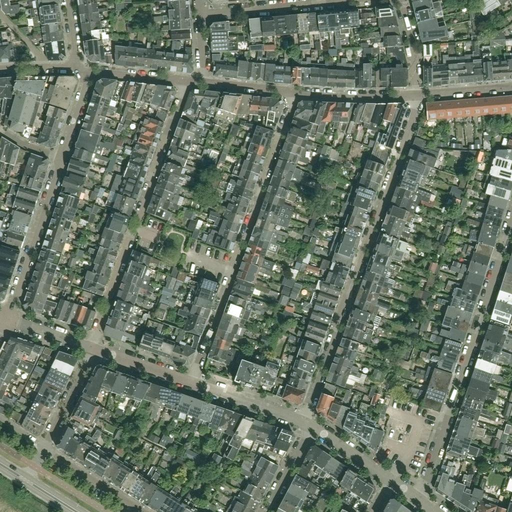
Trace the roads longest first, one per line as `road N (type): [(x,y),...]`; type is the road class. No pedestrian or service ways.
road 1 (residential): [(303,423),(416,95)]
road 2 (residential): [(191,382),(294,93)]
road 3 (residential): [(415,497),(511,217)]
road 4 (residential): [(92,349),(186,82)]
road 5 (residential): [(7,319),(62,161)]
road 6 (residential): [(200,15),(357,0)]
road 7 (residential): [(416,95),(294,93)]
